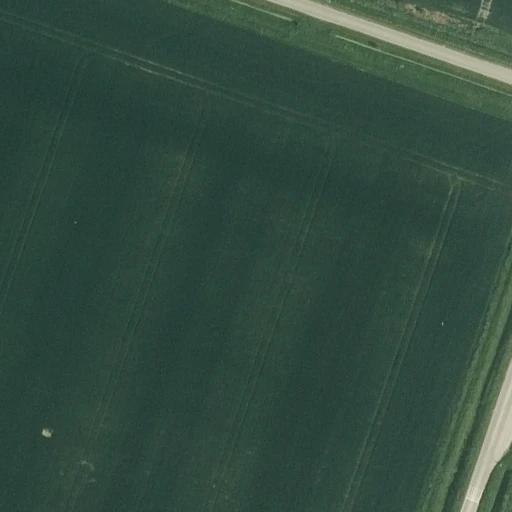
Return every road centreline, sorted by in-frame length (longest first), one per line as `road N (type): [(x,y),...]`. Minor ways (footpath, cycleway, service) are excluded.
road 1 (unclassified): [(511,80),(279,0)]
road 2 (unclassified): [(466,511),(511,380)]
